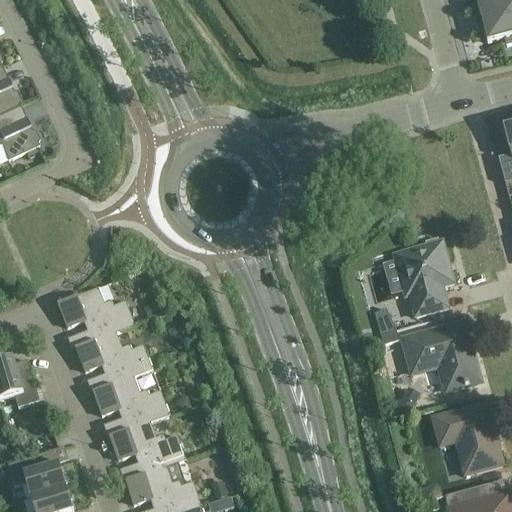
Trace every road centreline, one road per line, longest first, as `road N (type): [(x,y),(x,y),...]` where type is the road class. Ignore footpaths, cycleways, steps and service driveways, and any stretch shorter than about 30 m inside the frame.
road 1 (secondary): [(329,510),(314,409),(252,226)]
road 2 (secondary): [(226,240),(329,510)]
road 3 (residential): [(0,203),(66,169),(72,156),(0,8)]
road 4 (residential): [(107,511),(39,307)]
road 5 (unclassified): [(262,167),(459,100)]
road 6 (secondary): [(111,0),(183,153)]
road 7 (secondary): [(211,140),(138,0)]
road 8 (secondary): [(183,153),(167,181),(172,212),(194,235),(226,240)]
